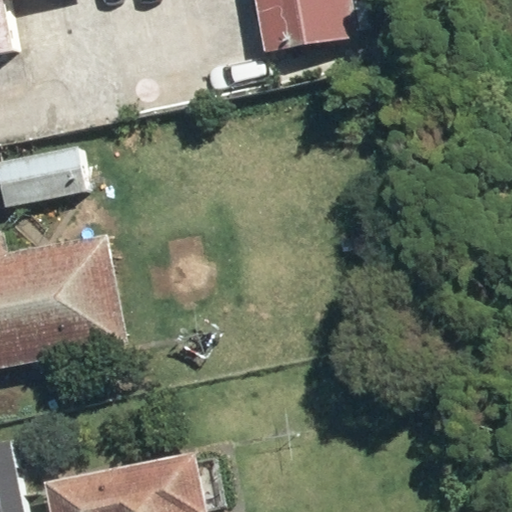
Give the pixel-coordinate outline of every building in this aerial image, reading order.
[(0,0),(0,69),(25,65),(15,8),(62,0),(0,0)] [(362,0),(265,0),(277,61),(371,45),(362,0)] [(94,200),(90,179),(104,177),(99,148),(85,150),(0,166),(0,169),(9,217),(94,200)] [(20,255),(16,236),(0,239),(0,376),(137,349),(115,241),(20,255)] [(0,511),(33,511),(23,447),(0,450),(0,511)] [(219,511),(208,457),(36,492),(37,511),(219,511)]
